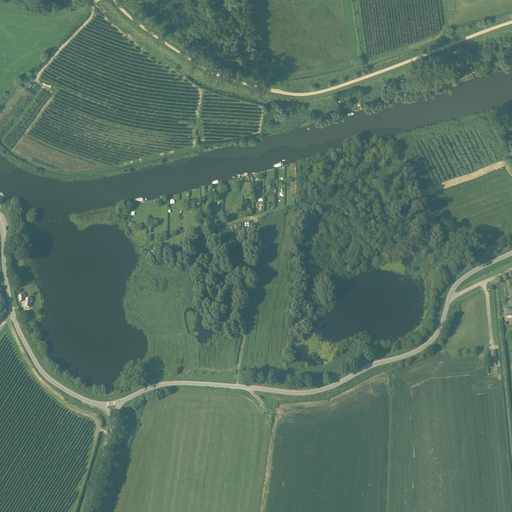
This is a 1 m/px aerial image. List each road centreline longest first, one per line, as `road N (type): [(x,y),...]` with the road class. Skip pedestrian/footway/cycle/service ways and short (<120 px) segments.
road 1 (track): [(115,0),(202,67),(299,95),(511,22)]
road 2 (unclassified): [(122,401),(171,383),(320,390),(424,346),(448,298)]
road 3 (unclassified): [(99,404),(57,385),(35,363),(12,313),(0,225)]
road 4 (track): [(10,152),(53,95),(36,81),(38,73),(97,0)]
road 5 (track): [(235,386),(256,218)]
road 6 (track): [(288,206),(148,244)]
